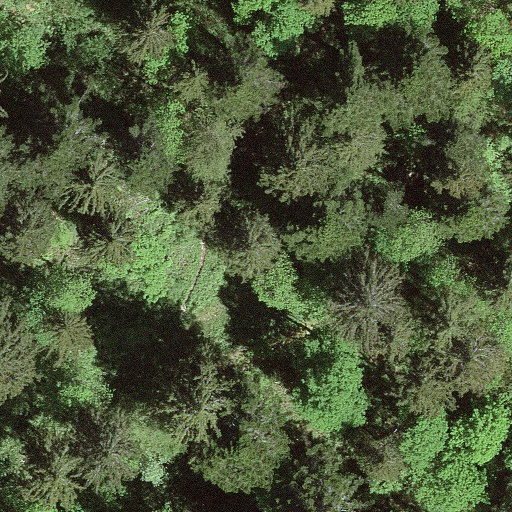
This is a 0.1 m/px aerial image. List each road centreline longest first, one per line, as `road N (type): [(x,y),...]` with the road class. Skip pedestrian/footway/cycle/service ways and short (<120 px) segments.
road 1 (track): [(0,463),(187,324)]
road 2 (track): [(187,324),(319,267)]
